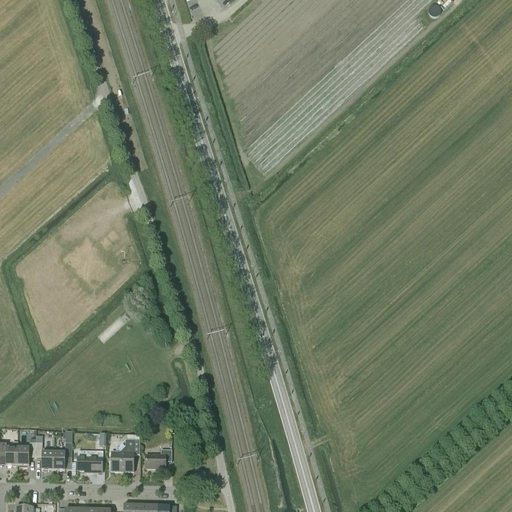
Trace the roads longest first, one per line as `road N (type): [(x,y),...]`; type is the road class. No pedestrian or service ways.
road 1 (tertiary): [(312,511),(158,0)]
road 2 (unclassified): [(224,481),(204,380),(73,0)]
road 3 (residential): [(2,487),(177,491),(224,481)]
road 4 (track): [(511,405),(394,511)]
